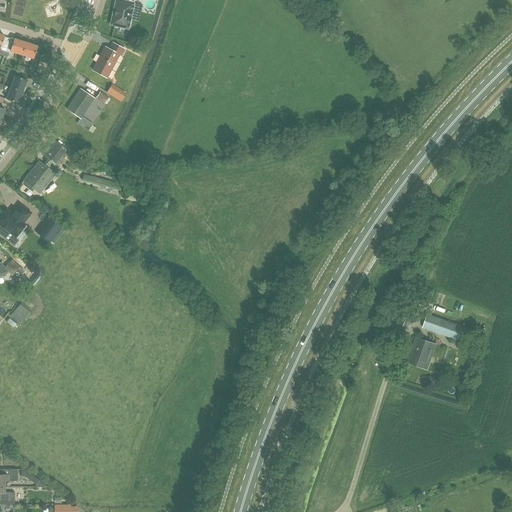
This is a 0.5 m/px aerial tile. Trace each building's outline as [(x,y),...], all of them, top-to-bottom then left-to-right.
[(116,0),(110,24),(128,28),(134,0),(116,0)] [(10,51),(22,55),(26,43),(13,39),(10,51)] [(37,71),(42,54),(35,52),(37,46),(26,43),(22,55),(33,58),(30,69),(37,71)] [(121,56),(124,50),(113,43),(109,50),(105,47),(93,70),(107,78),(119,55),(121,56)] [(22,92),(26,80),(14,76),(11,87),(10,88),(22,92)] [(0,83),(0,88),(3,90),(9,92),(6,99),(18,103),(22,92),(10,88),(11,87),(5,85),(0,83)] [(80,118),(94,98),(81,89),(67,109),(80,118)] [(96,98),(99,101),(104,104),(109,97),(100,91),(96,98)] [(121,101),(125,94),(120,91),(116,97),(121,101)] [(39,162),(24,180),(40,193),(54,175),(52,173),(62,162),(69,153),(65,150),(53,141),(47,149),(53,154),(43,166),(39,162)] [(107,181),(83,174),(82,180),(120,191),(122,185),(112,182),(113,180),(108,179),(107,181)] [(7,210),(0,218),(0,224),(15,237),(25,225),(23,223),(31,213),(20,205),(12,215),(7,210)] [(36,232),(49,243),(62,227),(49,216),(36,232)] [(16,278),(23,270),(12,260),(5,268),(0,263),(0,275),(1,274),(3,277),(8,271),(16,278)] [(20,324),(31,311),(21,302),(10,315),(20,324)] [(398,324),(409,328),(415,312),(404,308),(398,324)] [(423,327),(446,335),(463,341),(468,328),(451,322),(428,314),(423,327)] [(406,364),(426,371),(435,344),(416,337),(406,364)] [(0,474),(0,486),(4,486),(4,481),(16,481),(16,469),(1,469),(1,474),(0,474)] [(36,485),(39,480),(24,469),(21,469),(21,476),(24,476),(36,485)] [(4,492),(4,486),(0,486),(0,498),(1,498),(1,504),(14,504),(14,492),(4,492)]
